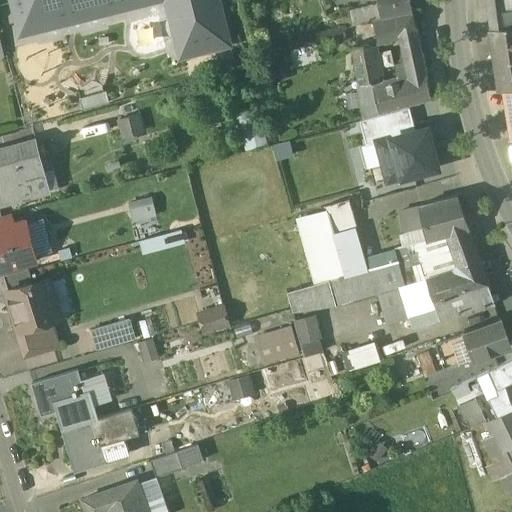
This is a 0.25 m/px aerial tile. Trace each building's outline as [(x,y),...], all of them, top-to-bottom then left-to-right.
[(218,0),(10,0),(20,37),(164,0),(180,59),(231,46),(218,0)] [(410,0),(377,0),(381,16),(412,10),(410,0)] [(352,11),(355,26),(381,19),(379,5),(352,11)] [(505,10),(489,12),(491,28),(511,24),(511,18),(506,19),(505,10)] [(412,12),(374,21),(378,38),(384,41),(401,38),(417,34),(412,12)] [(511,25),(491,28),(488,29),(494,63),(495,63),(511,60),(511,25)] [(417,34),(401,38),(404,52),(420,48),(417,34)] [(371,45),(355,48),(361,84),(380,81),(373,45),(371,45)] [(420,48),(404,52),(409,73),(411,79),(426,75),(420,48)] [(511,60),(495,63),(497,70),(511,67),(511,60)] [(511,67),(497,70),(500,90),(503,90),(511,87),(511,67)] [(400,81),(387,85),(392,108),(432,99),(426,75),(411,79),(409,73),(399,75),(400,81)] [(380,81),(361,84),(362,90),(380,87),(381,87),(380,81)] [(381,87),(380,87),(362,90),(363,95),(375,93),(379,111),(392,108),(387,85),(381,87)] [(511,87),(503,90),(509,125),(510,139),(511,138),(511,87)] [(390,137),(416,131),(410,109),(360,121),(366,144),(377,141),(390,137)] [(261,111),(237,118),(247,151),(271,144),(261,111)] [(124,140),(147,134),(142,117),(120,123),(124,140)] [(401,179),(438,169),(428,128),(416,131),(390,137),(396,161),(401,179)] [(383,165),(396,161),(390,137),(377,141),(383,165)] [(35,140),(0,149),(0,203),(49,190),(35,140)] [(293,156),(289,140),(271,145),(276,160),(293,156)] [(457,197),(419,205),(427,240),(447,234),(467,228),(468,227),(457,197)] [(156,215),(152,199),(130,205),(135,221),(156,215)] [(352,203),(329,208),(330,213),(346,276),(354,274),(369,269),(352,203)] [(418,208),(398,212),(402,234),(422,230),(418,208)] [(330,213),(300,221),(316,283),(322,282),(346,276),(330,213)] [(1,216),(0,216),(0,229),(13,226),(13,225),(10,214),(1,216)] [(13,226),(0,229),(0,269),(35,260),(25,222),(13,225),(13,226)] [(183,228),(140,239),(144,253),(186,241),(183,228)] [(467,228),(447,234),(459,267),(454,272),(427,280),(426,280),(428,286),(433,302),(488,285),(467,228)] [(427,240),(413,244),(427,280),(454,272),(459,267),(447,234),(427,240)] [(417,281),(408,245),(394,249),(397,261),(403,285),(403,287),(404,287),(417,283),(417,281)] [(397,261),(369,269),(354,274),(346,276),(322,282),(287,292),(292,310),(334,304),(379,291),(403,285),(397,261)] [(417,283),(404,287),(406,292),(423,287),(421,282),(417,281),(417,283)] [(31,284),(5,291),(16,327),(14,328),(15,332),(49,321),(54,320),(49,303),(53,297),(51,289),(44,286),(33,289),(31,284)] [(403,285),(379,291),(387,322),(409,316),(402,293),(406,292),(404,287),(403,287),(403,285)] [(488,285),(433,302),(435,308),(439,319),(484,305),(485,306),(486,306),(486,304),(494,302),(488,285)] [(406,292),(402,293),(409,316),(435,308),(433,302),(428,286),(423,287),(406,292)] [(223,306),(197,313),(203,333),(228,326),(223,306)] [(316,317),(295,323),(305,357),(326,351),(316,317)] [(500,318),(464,331),(466,334),(475,359),(509,347),(500,318)] [(99,351),(137,340),(131,320),(94,331),(99,351)] [(49,321),(15,332),(23,357),(57,347),(49,321)] [(298,353),(290,326),(255,337),(263,364),(298,353)] [(466,334),(436,345),(445,370),(475,359),(466,334)] [(350,373),(382,361),(376,343),(344,355),(350,373)] [(428,352),(417,356),(425,378),(436,374),(428,352)] [(511,359),(488,372),(495,392),(507,387),(506,386),(511,383),(511,359)] [(78,368),(31,382),(39,407),(62,400),(65,408),(56,410),(61,429),(72,427),(98,419),(98,418),(89,390),(85,391),(78,368)] [(255,395),(251,378),(232,382),(237,400),(255,395)] [(476,400),(460,409),(466,420),(482,411),(476,400)] [(98,419),(72,427),(76,442),(67,445),(75,472),(106,463),(100,445),(139,433),(131,408),(98,418),(98,419)] [(511,412),(489,424),(495,436),(502,452),(505,450),(511,447),(511,412)] [(495,436),(483,441),(491,457),(502,452),(495,436)] [(198,443),(152,459),(158,476),(204,460),(198,443)] [(511,472),(511,464),(505,450),(502,452),(491,457),(495,465),(487,469),(493,482),(502,477),(511,472)] [(511,472),(502,477),(509,492),(511,490),(511,472)] [(147,511),(136,479),(83,498),(87,511),(103,511),(104,511),(147,511)]
